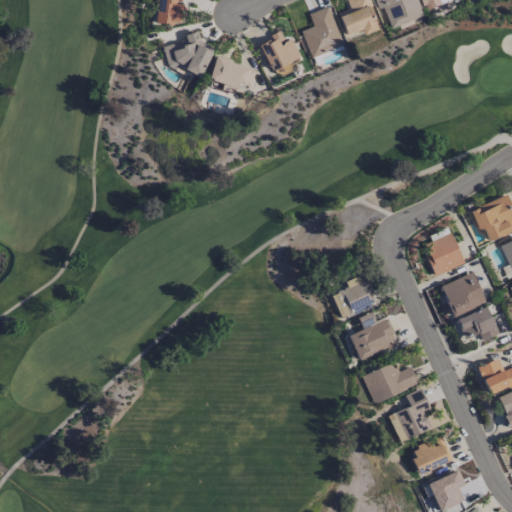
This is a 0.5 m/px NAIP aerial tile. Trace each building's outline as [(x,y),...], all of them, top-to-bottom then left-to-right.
[(178,0),(155,0),(154,22),(177,25),(179,3),(178,0)] [(376,30),(367,7),(370,6),(368,0),(344,0),(348,9),(336,13),(344,36),(360,30),(362,35),(376,30)] [(389,28),(421,16),(415,0),(372,0),(376,11),(382,9),(389,28)] [(418,0),(423,11),(451,0),(418,0)] [(341,46),(326,6),(306,14),(311,26),(299,31),(309,57),(341,46)] [(198,77),(212,48),(195,39),(196,36),(187,32),(179,47),(169,42),(159,63),(173,70),(175,66),(198,77)] [(289,39),(282,42),(278,33),(255,43),(268,72),(298,58),(289,39)] [(253,68),(211,58),(206,79),(219,82),(217,90),(233,94),(235,84),(248,88),(253,68)] [(467,210),(475,231),(480,229),(485,241),(511,229),(511,212),(504,194),(467,210)] [(461,263),(447,233),(418,246),(432,276),(461,263)] [(511,238),(499,243),(509,275),(511,274),(511,238)] [(449,317),(482,302),(470,272),(436,286),(449,317)] [(376,304),(365,279),(337,291),(347,316),(376,304)] [(478,341),(494,335),(483,307),(453,319),(460,340),(476,334),(478,341)] [(511,384),(511,365),(501,371),(495,358),(474,367),(486,395),(511,384)] [(371,403),(416,385),(408,367),(396,372),(392,362),(359,375),(371,403)] [(427,430),(421,412),(427,410),(419,388),(402,394),(407,407),(386,414),(396,441),(427,430)] [(507,429),(511,426),(511,389),(494,398),(507,429)] [(407,448),(415,474),(449,463),(441,437),(407,448)]
